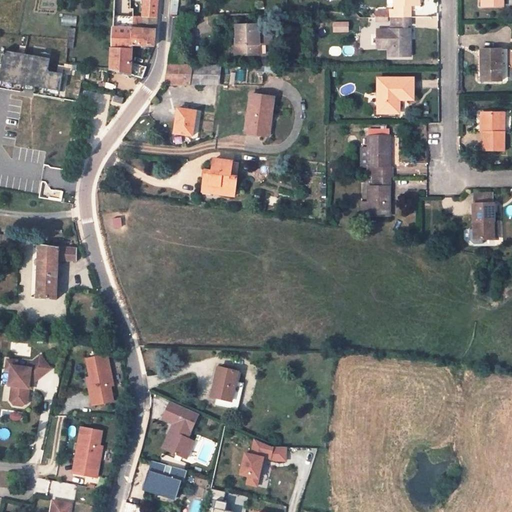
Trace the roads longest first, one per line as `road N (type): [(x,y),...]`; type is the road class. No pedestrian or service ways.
road 1 (unclassified): [(165,0),(154,77),(86,183),(96,260),(138,385),(111,511)]
road 2 (residential): [(447,0),(447,181),(511,180)]
